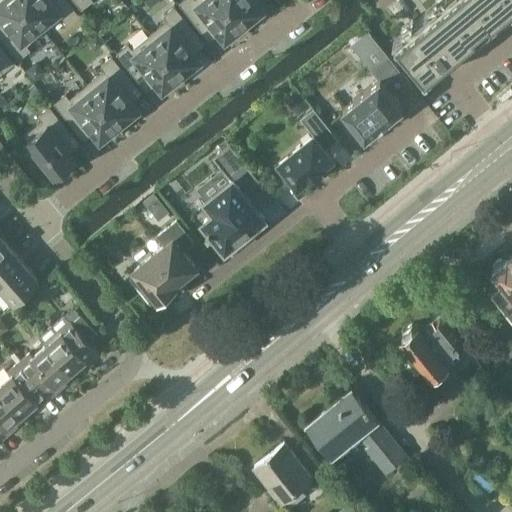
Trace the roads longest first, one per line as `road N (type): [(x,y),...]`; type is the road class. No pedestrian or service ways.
road 1 (secondary): [(61,511),(363,260)]
road 2 (residential): [(0,479),(117,384),(131,361),(127,331),(41,221)]
road 3 (residential): [(309,6),(41,221)]
road 4 (secondary): [(363,260),(504,145)]
road 5 (residential): [(315,202),(197,295)]
road 6 (residential): [(504,145),(463,84),(511,39)]
road 7 (residential): [(315,202),(413,124)]
